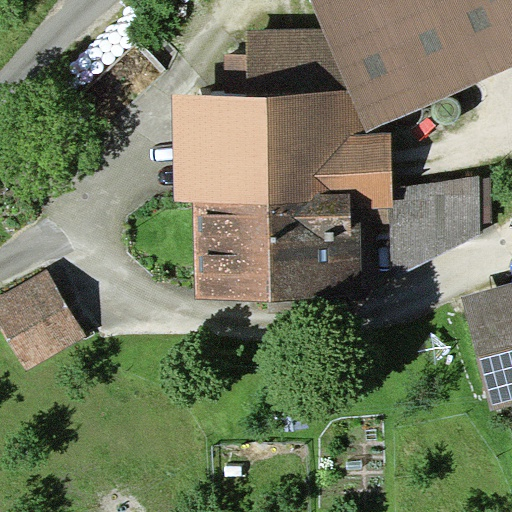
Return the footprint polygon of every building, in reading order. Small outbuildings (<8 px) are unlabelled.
[(511,0),(331,0),(344,29),(358,63),(380,115),(511,58),(511,0)] [(255,33),(257,96),(359,92),(358,63),(344,29),(255,33)] [(207,194),(211,284),(366,278),(363,200),(397,198),(397,188),(395,134),(361,136),(359,92),(257,96),(192,99),(195,194),(207,194)] [(397,188),(397,198),(400,270),(483,229),(481,185),(397,188)] [(54,276),(7,303),(39,360),(87,333),(54,276)] [(511,284),(473,294),(502,404),(511,401),(511,284)]
